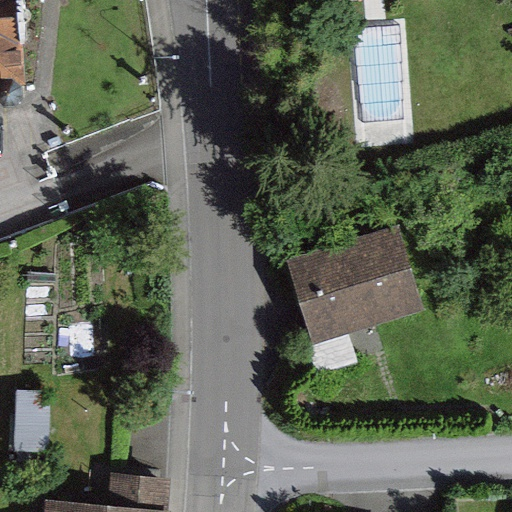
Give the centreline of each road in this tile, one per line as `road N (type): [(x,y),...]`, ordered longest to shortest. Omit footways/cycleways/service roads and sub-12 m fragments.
road 1 (residential): [(236,467),(226,427),(207,0)]
road 2 (residential): [(236,467),(511,460)]
